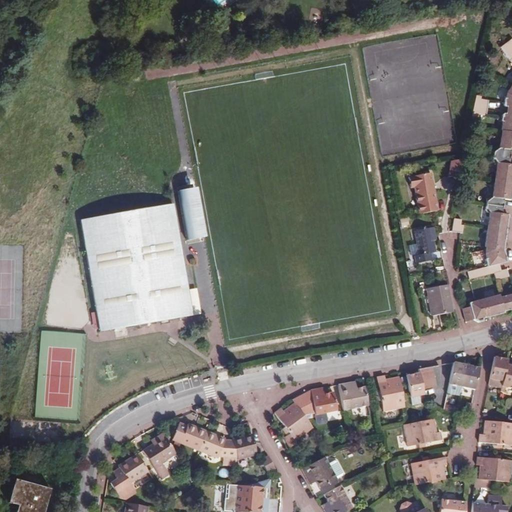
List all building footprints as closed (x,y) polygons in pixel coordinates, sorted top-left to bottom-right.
[(509,63),(511,60),(511,53),(505,45),(499,50),(509,63)] [(511,168),(510,168),(511,162),(511,159),(511,85),(508,88),(507,98),(505,98),(504,106),(508,106),(506,116),(504,116),(501,117),(501,123),(503,123),(501,133),(499,152),(495,151),(492,152),(491,158),(490,163),(493,166),(497,167),(491,202),(488,201),(485,203),(483,213),(486,216),(489,216),(485,250),(484,256),(486,262),(485,263),(487,270),(483,271),(467,275),(469,282),(485,278),(492,276),(494,283),(507,280),(506,273),(502,274),(499,267),(507,265),(507,262),(504,252),(505,250),(508,224),(509,220),(503,219),(504,205),(511,206),(511,202),(511,198),(511,168)] [(482,99),(475,98),(473,108),(486,109),(487,101),(482,101),(482,99)] [(486,109),(473,108),(471,116),(478,118),(478,114),(485,115),(486,109)] [(459,176),(461,160),(447,162),(450,178),(459,176)] [(415,187),(420,214),(435,211),(438,210),(434,190),(433,191),(432,184),(433,184),(431,174),(409,178),(411,188),(415,187)] [(192,185),(178,187),(187,238),(201,235),(192,185)] [(174,202),(83,217),(101,328),(193,313),(174,202)] [(453,223),(452,231),(460,233),(460,230),(461,224),(453,223)] [(435,253),(433,242),(431,229),(415,232),(419,255),(414,256),(415,263),(431,261),(430,253),(435,253)] [(446,285),(426,289),(431,317),(452,313),(446,285)] [(511,296),(500,300),(499,297),(484,301),(469,304),(470,308),(462,309),(464,319),(465,324),(471,323),(474,325),(483,322),(483,319),(488,318),(511,311),(511,296)] [(511,367),(506,366),(506,361),(494,359),(488,387),(501,389),(500,393),(503,394),(505,388),(511,390),(511,367)] [(457,391),(461,392),(462,387),(466,365),(452,362),(448,384),(457,386),(457,391)] [(462,387),(465,388),(474,389),(478,368),(466,365),(462,387)] [(421,404),(421,401),(425,400),(422,390),(434,387),(429,367),(418,369),(419,373),(406,375),(413,405),(421,404)] [(383,376),(375,377),(378,391),(380,401),(381,403),(382,410),(382,412),(405,408),(399,377),(384,379),(383,376)] [(337,385),(342,411),(367,406),(363,387),(354,389),(350,390),(348,383),(337,385)] [(317,389),(309,390),(314,415),(335,411),(331,393),(323,394),(318,395),(317,389)] [(310,429),(292,404),(281,411),(279,409),(273,413),(283,428),(288,435),(286,436),(283,438),(289,449),(297,444),(295,439),(310,429)] [(408,424),(403,426),(406,445),(440,439),(439,432),(436,432),(433,419),(408,424)] [(170,437),(197,448),(204,430),(185,423),(184,425),(176,422),(170,437)] [(479,433),(479,441),(511,444),(511,424),(485,422),(484,430),(484,434),(479,433)] [(204,430),(197,448),(215,455),(216,453),(222,455),(221,461),(232,463),(233,457),(235,458),(231,441),(222,439),(222,437),(204,430)] [(148,440),(151,444),(164,436),(161,432),(148,440)] [(162,462),(175,453),(164,436),(151,444),(142,450),(161,478),(169,473),(162,462)] [(231,441),(235,458),(236,458),(256,455),(251,436),(231,439),(231,441)] [(78,467),(76,453),(25,458),(26,471),(78,467)] [(147,472),(136,454),(118,466),(120,469),(113,473),(117,479),(110,484),(119,499),(124,500),(134,493),(129,484),(147,472)] [(275,469),(268,457),(261,461),(267,473),(275,469)] [(479,480),(489,481),(509,483),(510,475),(511,475),(511,460),(477,457),(476,465),(480,466),(480,467),(479,480)] [(323,458),(301,470),(306,480),(312,477),(314,481),(319,489),(335,480),(327,465),(323,458)] [(410,464),(414,486),(445,480),(442,466),(445,465),(444,458),(410,464)] [(333,462),(327,465),(335,480),(341,477),(341,474),(335,464),(333,462)] [(45,511),(52,488),(17,479),(10,503),(20,506),(18,511),(45,511)] [(475,480),(474,487),(489,488),(489,481),(479,480),(475,480)] [(262,487),(236,486),(233,511),(265,511),(265,506),(260,506),(261,499),(262,487)] [(342,511),(351,507),(339,487),(322,496),(325,501),(328,506),(322,509),(323,511),(342,511)] [(325,501),(319,505),(320,507),(322,509),(328,506),(325,501)] [(465,511),(466,504),(441,501),(439,511),(465,511)] [(145,511),(146,506),(126,503),(124,511),(145,511)]
